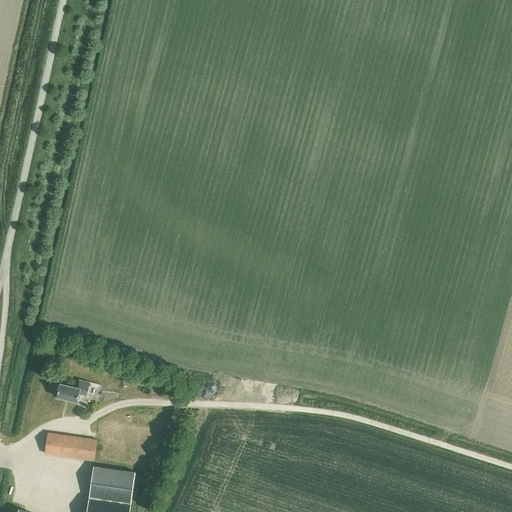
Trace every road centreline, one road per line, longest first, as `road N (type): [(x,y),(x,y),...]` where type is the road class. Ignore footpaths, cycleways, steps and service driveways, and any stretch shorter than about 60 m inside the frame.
road 1 (track): [(233,405),(340,414),(511,467)]
road 2 (unclassified): [(3,269),(62,0)]
